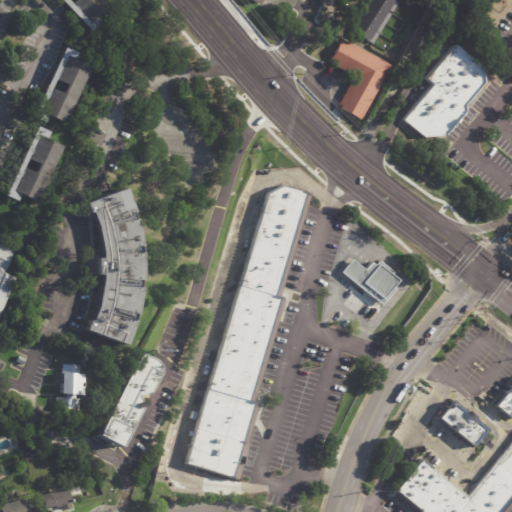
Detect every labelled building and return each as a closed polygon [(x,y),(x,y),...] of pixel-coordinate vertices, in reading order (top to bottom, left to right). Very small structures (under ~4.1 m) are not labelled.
[(60,0),(104,0),(108,4),(95,15),(99,19),(88,30),(60,0)] [(391,0),(372,32),(377,35),(374,40),(369,37),(366,41),(349,31),(367,0),(391,0)] [(339,106),(337,104),(352,77),(331,65),(333,62),(328,59),(340,39),(389,67),(359,121),(339,109),(340,106),(339,106)] [(451,44),(424,77),(430,83),(402,118),(421,136),(441,135),(462,111),(460,103),(480,83),(480,69),(451,44)] [(30,116),(62,46),(74,52),(71,58),(88,66),(62,121),(45,115),(42,121),(30,116)] [(2,195),(35,125),(47,131),(44,138),(60,146),(33,200),(17,193),(14,200),(2,195)] [(122,344),(83,329),(86,319),(89,320),(94,308),(99,280),(99,274),(93,273),(94,257),(100,257),(99,252),(96,231),(89,211),(87,212),(83,202),(123,187),(134,218),(137,240),(139,255),(140,265),(139,286),(136,301),(134,316),(128,330),(122,344)] [(265,194),(279,187),(301,193),(272,295),(283,298),(252,399),(260,401),(235,483),(179,466),(265,194)] [(0,245),(9,250),(0,271),(11,277),(0,303),(0,245)] [(341,273),(380,305),(391,291),(389,289),(395,283),(387,277),(390,274),(376,262),(374,265),(369,261),(362,270),(351,261),(341,273)] [(148,357),(153,360),(156,364),(157,370),(157,374),(147,393),(136,396),(138,403),(141,402),(142,407),(138,408),(116,449),(95,437),(141,353),(148,357)] [(18,357),(25,360),(22,365),(16,362),(18,357)] [(72,394),(72,397),(75,397),(74,409),(52,407),(53,396),(63,397),(63,393),(57,393),(59,371),(60,364),(76,364),(75,372),(80,373),(77,394),(72,394)] [(493,405),(511,382),(511,412),(507,418),(493,405)] [(450,400),(484,429),(470,446),(435,417),(450,400)] [(511,503),(504,511),(409,511),(389,495),(419,459),(464,496),(511,437),(511,503)] [(69,501),(70,507),(60,509),(59,506),(56,507),(55,504),(41,507),(38,494),(66,488),(69,501)] [(27,504),(28,511),(0,511),(0,503),(25,498),(26,504),(27,504)]
